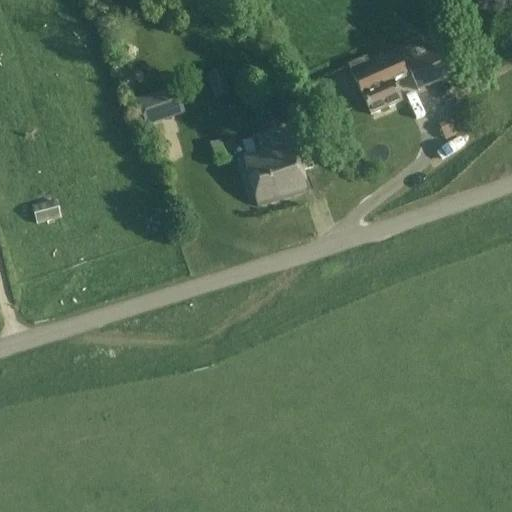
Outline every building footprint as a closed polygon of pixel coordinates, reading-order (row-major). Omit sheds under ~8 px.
[(407,66),(419,94),(452,79),(439,51),(407,66)] [(355,81),(370,116),(401,102),(385,67),(355,81)] [(229,93),(221,72),(208,77),(216,98),(229,93)] [(176,90),(138,103),(146,127),(184,113),(176,90)] [(444,140),(455,135),(450,123),(439,128),(444,140)] [(312,169),(305,145),(279,153),(268,152),(244,159),(258,208),(307,193),(301,172),(312,169)] [(61,219),(56,203),(33,209),(37,225),(61,219)]
